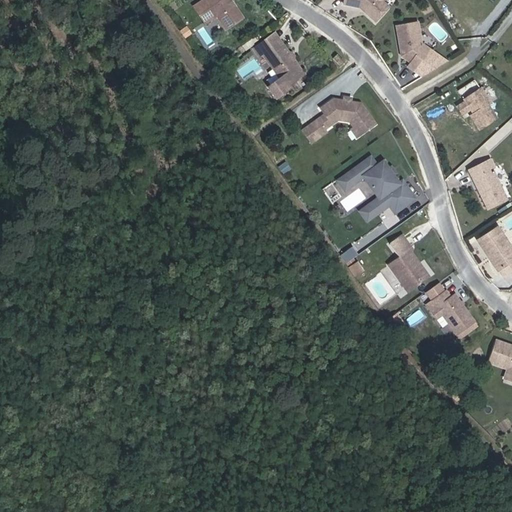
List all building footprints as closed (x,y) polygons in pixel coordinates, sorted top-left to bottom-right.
[(238,4),(235,0),(218,0),(220,2),(203,12),(213,29),(226,21),(234,35),(251,25),(244,13),(239,12),(236,8),(238,4)] [(396,13),(381,0),(352,0),(351,11),(367,14),(370,15),(373,17),(373,20),(383,28),(396,13)] [(405,32),(409,56),(411,55),(412,60),(410,63),(411,64),(419,69),(416,73),(423,78),(439,56),(430,50),(426,28),(405,32)] [(283,41),(274,48),(279,55),(287,48),(283,41)] [(274,48),(261,57),(267,64),(270,61),(283,79),(290,90),(294,95),(312,82),(287,48),(279,55),(274,48)] [(286,92),(290,90),(283,79),(278,82),(286,92)] [(498,109),(488,95),(472,107),(482,121),(478,123),(488,136),(505,124),(496,111),(498,109)] [(340,106),(327,116),(331,121),(339,132),(345,127),(357,129),(362,135),(365,133),(371,140),(383,131),(368,111),(340,106)] [(473,108),(464,114),(470,122),(478,116),(473,108)] [(331,121),(324,127),(332,137),(339,132),(331,121)] [(332,137),(324,127),(309,138),(319,151),(334,140),(332,137)] [(362,135),(359,137),(365,145),(371,140),(365,133),(362,135)] [(378,165),(353,182),(360,192),(373,182),(389,203),(367,219),(374,228),(396,212),(402,220),(422,206),(409,189),(406,191),(401,184),(395,176),(390,169),(384,173),(378,165)] [(498,166),(481,175),(484,182),(481,183),(497,214),(511,206),(511,199),(500,175),(502,174),(498,166)] [(404,181),(399,174),(395,176),(401,184),(404,181)] [(353,182),(345,188),(352,197),(360,192),(353,182)] [(511,241),(507,234),(487,247),(506,276),(511,272),(511,241)] [(407,265),(397,273),(417,298),(434,285),(415,260),(418,258),(420,256),(410,242),(397,252),(407,265)] [(342,256),(348,263),(359,254),(353,247),(342,256)] [(418,258),(415,260),(434,285),(437,283),(418,258)] [(511,347),(507,347),(502,369),(511,370),(511,347)]
